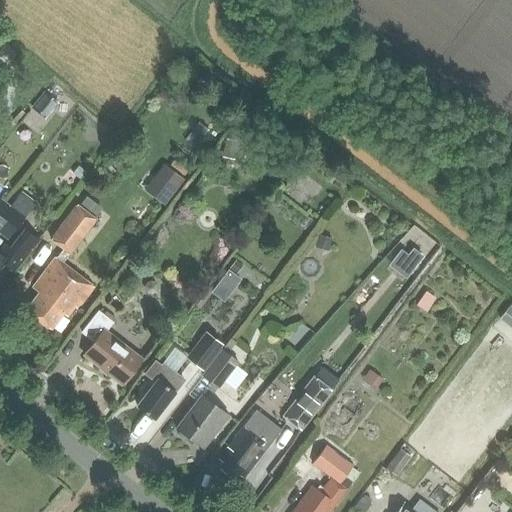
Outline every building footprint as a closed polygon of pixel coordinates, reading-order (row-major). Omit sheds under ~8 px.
[(46,120),(58,104),(44,92),(31,108),(46,120)] [(237,94),(229,101),(235,109),(243,102),(237,94)] [(237,140),(224,138),(221,157),(234,159),(237,140)] [(164,206),(184,180),(164,165),(144,191),(164,206)] [(79,180),(86,173),(79,166),(72,174),(79,180)] [(2,199),(0,202),(0,236),(5,241),(24,217),(2,199)] [(63,250),(56,259),(55,258),(32,288),(39,293),(25,311),(51,330),(63,314),(67,317),(74,308),(77,310),(94,288),(63,264),(69,255),(71,255),(97,220),(77,205),(50,241),(63,250)] [(0,267),(4,263),(14,271),(38,240),(25,230),(10,249),(6,245),(0,252),(0,267)] [(330,237),(317,234),(314,246),(327,249),(330,237)] [(401,250),(390,265),(407,278),(423,257),(413,249),(408,255),(401,250)] [(235,261),(228,270),(235,275),(242,267),(235,261)] [(227,272),(217,285),(230,295),(240,282),(227,272)] [(433,298),(424,291),(414,305),(423,312),(433,298)] [(511,305),(501,320),(511,328),(511,305)] [(122,385),(144,357),(109,329),(115,322),(100,310),(83,332),(95,341),(84,356),(122,385)] [(223,346),(206,332),(186,358),(185,359),(203,372),(223,346)] [(219,389),(235,367),(239,362),(222,350),(201,376),(219,389)] [(154,420),(181,384),(178,381),(181,377),(162,363),(150,379),(154,382),(137,406),(154,420)] [(368,368),(361,378),(375,388),(381,378),(368,368)] [(301,432),(333,391),(313,376),(313,377),(282,417),(300,430),(301,432)] [(202,448),(228,414),(203,395),(177,429),(202,448)] [(236,422),(242,426),(255,410),(249,405),(236,422)] [(256,410),(218,459),(223,463),(219,469),(234,481),(238,475),(243,479),(281,429),(256,410)] [(331,511),(338,504),(360,474),(351,468),(353,466),(326,446),(314,462),(333,476),(321,491),(313,485),(292,511),(331,511)] [(399,449),(393,457),(404,465),(410,456),(399,449)] [(362,497),(352,510),(355,511),(366,511),(372,505),(362,497)] [(412,511),(413,511),(433,511),(419,501),(412,511)]
